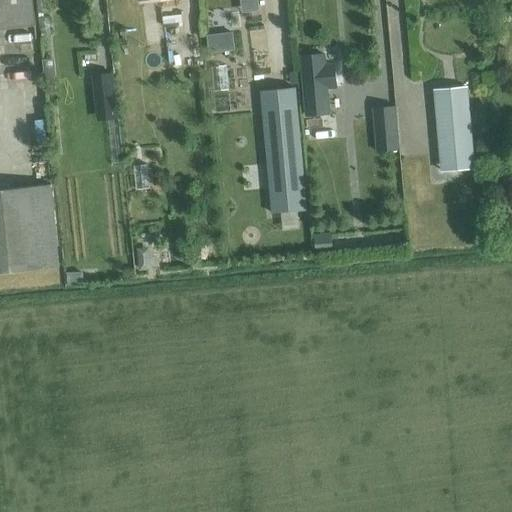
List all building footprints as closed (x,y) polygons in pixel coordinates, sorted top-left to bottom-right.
[(0,0),(0,28),(36,25),(33,0),(0,0)] [(232,32),(206,35),(208,53),(235,50),(232,32)] [(325,54),(298,57),(304,117),(331,114),(328,91),(337,90),(335,64),(326,65),(325,54)] [(297,72),(289,72),(290,84),(298,84),(297,72)] [(113,73),(92,76),(93,85),(96,109),(117,106),(113,73)] [(435,89),(440,155),(455,154),(457,170),(475,169),(468,87),(459,87),(435,89)] [(263,91),(274,212),(306,209),(295,88),(263,91)] [(53,102),(25,105),(27,125),(54,123),(53,102)] [(396,107),(373,109),(373,118),(376,152),(400,150),(396,107)] [(0,272),(60,266),(51,184),(0,189),(0,272)] [(496,224),(506,234),(511,227),(511,215),(508,212),(503,217),(496,224)] [(329,234),(314,236),(316,254),(331,253),(329,234)] [(82,272),(67,273),(67,285),(83,284),(82,272)]
